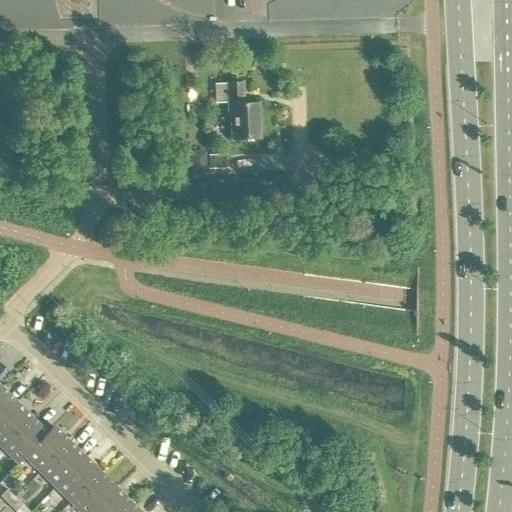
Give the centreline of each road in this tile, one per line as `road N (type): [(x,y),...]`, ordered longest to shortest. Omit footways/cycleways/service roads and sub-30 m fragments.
road 1 (primary): [(457,0),(470,288),(457,511)]
road 2 (primary): [(511,281),(505,0)]
road 3 (residential): [(0,321),(179,498),(184,511)]
road 4 (primary): [(499,511),(511,293)]
